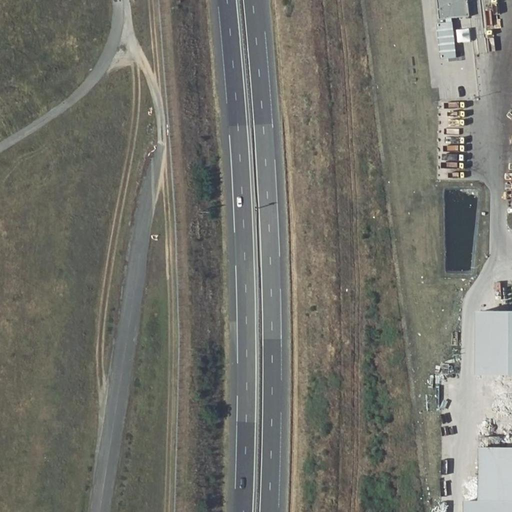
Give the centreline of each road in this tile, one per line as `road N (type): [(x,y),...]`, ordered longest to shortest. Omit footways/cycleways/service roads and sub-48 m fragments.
road 1 (motorway): [(226,0),(245,267),(243,511)]
road 2 (motorway): [(269,511),(270,261),(252,0)]
road 3 (unknown): [(493,0),(495,227),(504,256)]
road 4 (unknown): [(452,511),(453,447),(470,406),(477,295),(496,264)]
road 5 (unknown): [(426,0),(436,78),(463,76),(463,33)]
